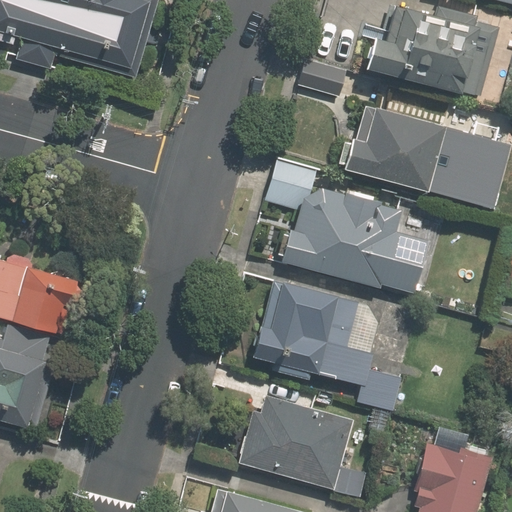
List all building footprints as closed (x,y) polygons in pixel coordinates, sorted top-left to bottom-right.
[(0,0),(0,35),(16,40),(13,53),(53,65),(57,50),(138,72),(158,0),(0,0)] [(357,65),(454,93),(455,89),(477,95),(495,27),(471,21),(472,19),(431,7),(428,18),(387,7),(378,41),(364,37),(357,65)] [(334,74),(301,64),(296,86),(328,95),(334,74)] [(347,133),(339,164),(423,185),(423,183),(497,202),(511,142),(511,137),(360,100),(352,134),(347,133)] [(313,187),(317,169),(276,160),(266,203),(293,209),(289,229),(284,228),(276,259),(374,285),(375,282),(412,291),(423,251),(388,241),(396,208),(314,187),(313,187)] [(511,242),(497,295),(511,299),(511,242)] [(73,335),(88,281),(0,256),(0,311),(1,312),(1,315),(73,335)] [(361,364),(373,322),(362,304),(268,277),(256,324),(253,323),(244,353),(266,360),(264,365),(303,377),(305,367),(356,380),(351,397),(387,406),(396,374),(361,364)] [(0,417),(39,428),(57,363),(0,347),(0,339),(2,331),(0,330),(0,417)] [(324,490),(343,421),(255,396),(251,414),(243,412),(229,464),(324,490)] [(475,511),(490,458),(459,449),(458,453),(428,444),(414,491),(418,492),(415,505),(420,507),(418,511),(475,511)] [(298,511),(216,490),(210,511),(298,511)]
